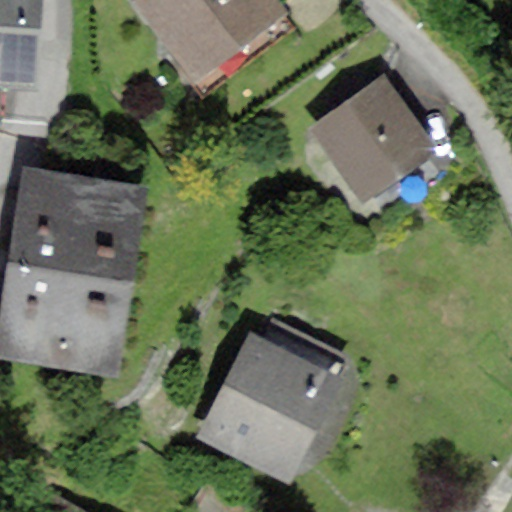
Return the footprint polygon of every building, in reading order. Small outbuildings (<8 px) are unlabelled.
[(40,0),(0,0),(0,82),(38,84),(40,0)] [(284,12),(275,0),(145,0),(143,2),(197,75),(284,12)] [(431,145),(386,80),(319,128),(364,192),(431,145)] [(143,188),(31,170),(3,347),(115,365),(143,188)] [(355,363),(279,325),(270,341),(254,333),(205,431),(298,477),(355,363)]
